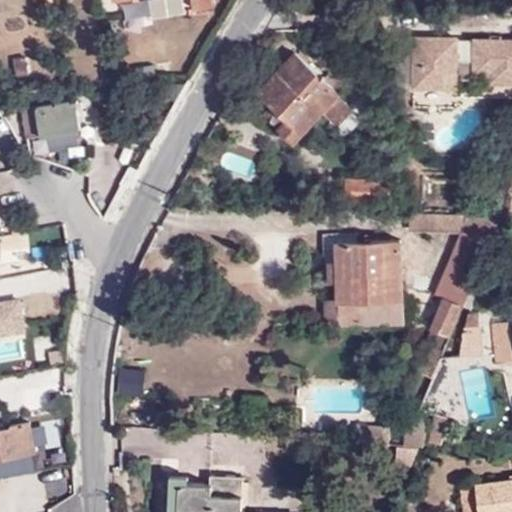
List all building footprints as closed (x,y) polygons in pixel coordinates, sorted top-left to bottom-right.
[(459,63),(459,57),(458,35),(415,35),(415,85),(458,87),(459,76),(476,75),(476,71),(492,71),(492,80),(511,80),(511,36),(474,36),(475,57),(475,63),(459,63)] [(351,105),(295,51),(259,91),(286,118),(279,127),(295,142),(325,110),(336,120),(351,105)] [(37,105),(43,134),(81,128),(76,97),(37,104),(37,105)] [(29,136),(43,134),(37,105),(24,107),(29,136)] [(465,304),(468,298),(486,258),(493,245),(505,212),(413,209),(413,226),(465,228),(437,290),(448,297),(434,326),(449,332),(462,302),(465,304)] [(338,239),(363,238),(363,231),(327,231),(326,260),(338,261),(338,239)] [(338,300),(404,300),(403,238),(363,238),(338,239),(338,261),(338,300)] [(20,297),(0,299),(0,333),(29,330),(20,297)] [(404,323),(404,300),(338,300),(339,323),(404,323)] [(511,320),(492,322),(496,364),(511,362),(511,320)] [(483,354),(482,323),(467,325),(462,356),(483,354)] [(433,376),(445,349),(432,343),(421,370),(433,376)] [(420,406),(433,376),(421,370),(405,406),(418,412),(420,406)] [(442,441),(448,414),(436,411),(429,439),(442,441)] [(420,444),(428,422),(408,412),(401,443),(420,444)] [(0,456),(12,455),(37,450),(31,419),(12,422),(11,426),(0,427),(0,456)] [(354,423),(352,440),(377,442),(378,425),(354,423)] [(378,425),(377,442),(386,442),(386,425),(378,425)] [(241,511),(244,476),(211,474),(210,483),(180,482),(178,511),(241,511)] [(479,511),(511,511),(511,478),(460,485),(462,511),(467,511),(479,511)]
